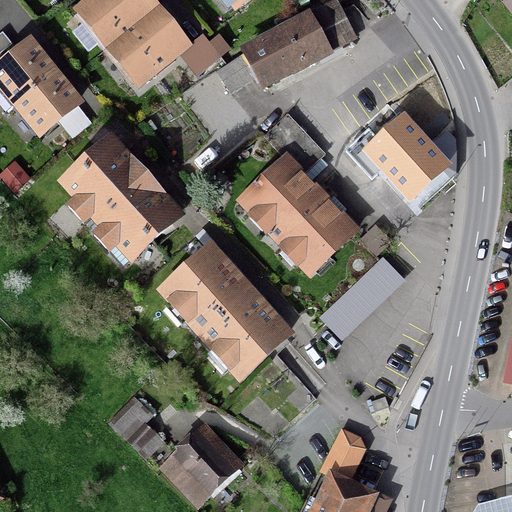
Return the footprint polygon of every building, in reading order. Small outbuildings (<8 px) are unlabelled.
[(92,0),(79,11),(108,47),(156,10),(148,0),(92,0)] [(358,42),(336,2),(239,52),(242,58),(217,74),(231,96),(255,81),(263,95),(293,79),(294,80),(334,58),(332,54),(358,42)] [(185,46),(156,10),(108,47),(137,84),(185,46)] [(0,82),(18,104),(52,77),(28,48),(0,70),(0,82)] [(52,77),(18,104),(42,133),(76,106),(52,77)] [(457,139),(448,131),(427,150),(389,104),(342,144),(369,176),(357,186),(390,226),(456,173),(457,139)] [(319,270),(370,218),(290,139),(239,190),(319,270)] [(50,195),(125,275),(184,220),(110,140),(50,195)] [(241,378),(286,340),(210,250),(165,289),(241,378)] [(386,398),(373,402),(377,413),(390,409),(386,398)] [(168,436),(139,406),(117,426),(146,456),(168,436)] [(241,472),(204,432),(166,467),(203,507),(241,472)] [(364,443),(342,432),(323,472),(332,476),(315,511),(368,511),(375,497),(345,483),(364,443)] [(0,503),(17,490),(0,465),(0,503)]
